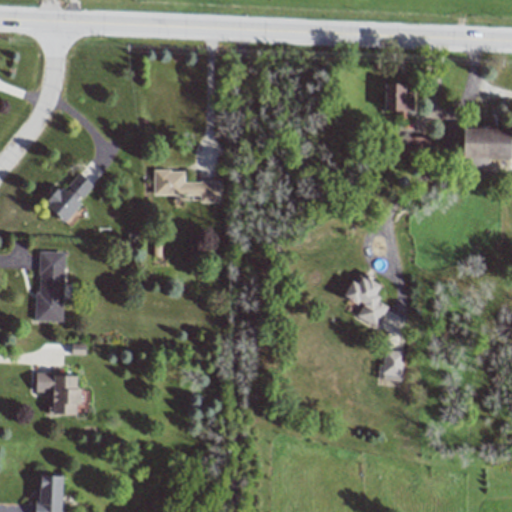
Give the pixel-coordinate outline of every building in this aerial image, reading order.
[(411,84),(383,83),(383,111),(396,111),(395,118),(406,119),(406,110),(410,110),(411,84)] [(509,128),(462,127),(461,167),(486,168),(486,158),(511,158),(511,139),(509,139),(509,128)] [(428,137),(399,136),(399,157),(428,158),(428,137)] [(152,195),(199,195),(199,202),(218,203),(218,182),(183,181),(183,170),(152,170),(152,195)] [(93,186),(78,173),(62,190),(59,187),(43,204),(62,221),(93,186)] [(63,252),(38,252),(37,293),(34,292),(33,321),(61,321),(63,252)] [(387,304),(373,297),(380,284),(356,272),(343,297),(360,306),(355,317),(376,327),(387,304)] [(399,382),(404,352),(382,349),(378,378),(399,382)] [(75,415),(75,404),(79,404),(79,388),(76,388),(76,374),(35,373),(34,392),(48,393),(48,415),(75,415)] [(61,511),(62,476),(39,475),(38,503),(34,503),(33,511),(61,511)]
